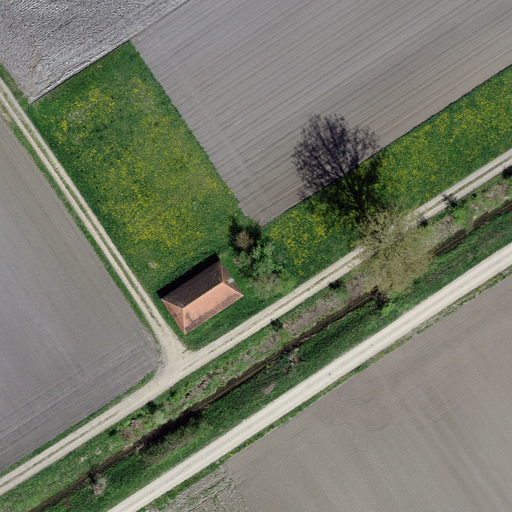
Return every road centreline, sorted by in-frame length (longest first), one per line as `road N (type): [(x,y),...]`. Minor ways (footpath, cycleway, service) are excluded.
road 1 (track): [(92,511),(511,241)]
road 2 (track): [(511,145),(181,352)]
road 3 (track): [(181,352),(0,87)]
road 4 (track): [(181,352),(0,472)]
